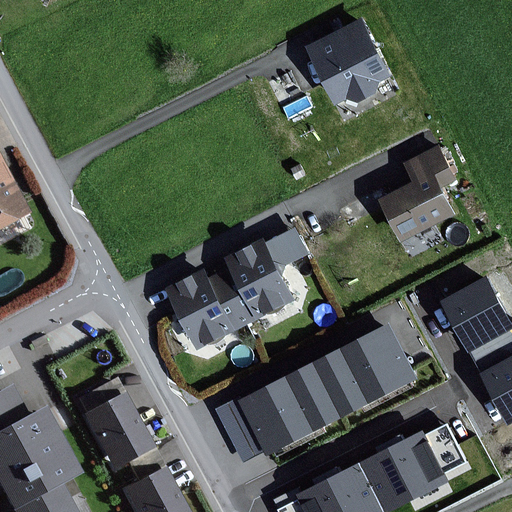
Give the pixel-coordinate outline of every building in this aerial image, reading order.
[(314,43),(342,98),(360,89),(363,95),(382,86),(379,80),(395,72),(367,17),(314,43)] [(421,180),(388,197),(408,236),(461,210),(447,183),(460,176),(444,144),(419,157),(411,161),(421,180)] [(0,225),(28,210),(0,157),(0,225)] [(239,264),(264,315),(300,297),(271,237),(234,254),(239,264)] [(264,315),(239,264),(214,275),(239,327),(264,315)] [(174,285),(203,344),(239,327),(214,275),(210,267),(174,285)] [(511,326),(511,325),(486,279),(443,302),(469,350),(511,326)] [(421,375),(395,324),(321,361),(347,412),(421,375)] [(511,420),(511,358),(483,374),(509,422),(511,420)] [(347,412),(321,361),(246,398),(272,450),(347,412)] [(80,398),(88,414),(127,393),(118,377),(80,398)] [(30,418),(13,387),(0,393),(0,477),(19,511),(76,511),(60,481),(80,470),(46,409),(30,418)] [(127,393),(88,414),(117,467),(130,460),(156,446),(127,393)] [(267,448),(241,398),(221,408),(247,458),(267,448)] [(385,511),(445,482),(420,433),(361,463),(385,511)] [(141,482),(168,467),(156,446),(130,460),(141,482)] [(381,511),(358,465),(298,495),(307,511),(381,511)] [(192,511),(168,467),(141,482),(128,489),(140,511),(192,511)]
